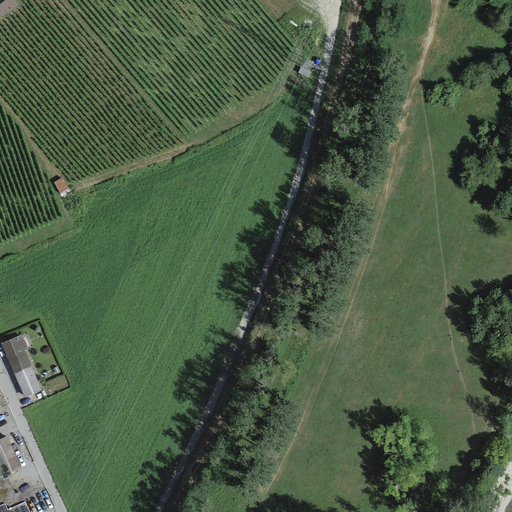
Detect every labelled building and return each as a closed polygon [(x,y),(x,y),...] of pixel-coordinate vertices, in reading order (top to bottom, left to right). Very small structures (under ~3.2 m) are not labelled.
[(13,0),(8,0),(0,6),(0,16),(1,18),(18,6),(13,0)] [(62,179),(54,183),(61,195),(69,190),(62,179)] [(22,335),(1,344),(14,374),(31,367),(24,351),(28,349),(22,335)] [(41,391),(31,367),(14,374),(24,398),(41,391)] [(11,470),(21,466),(7,435),(0,437),(0,475),(2,474),(4,478),(8,476),(13,474),(11,470)] [(2,474),(0,475),(0,511),(30,511),(20,490),(15,492),(8,476),(4,478),(2,474)]
